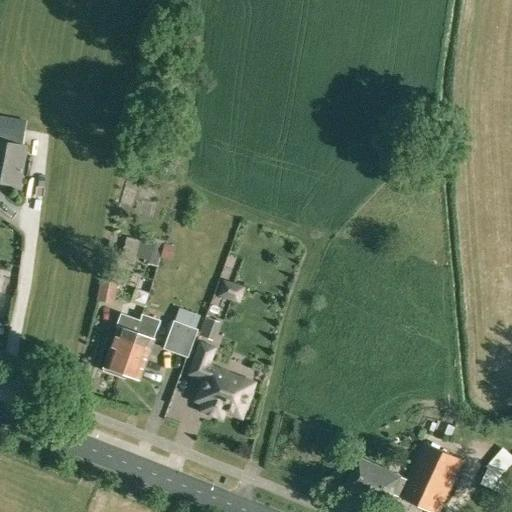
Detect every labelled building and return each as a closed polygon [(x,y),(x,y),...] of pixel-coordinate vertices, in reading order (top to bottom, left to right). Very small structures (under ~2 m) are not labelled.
[(0,182),(19,187),(27,147),(0,142),(0,182)] [(125,237),(121,254),(143,259),(142,263),(158,267),(163,245),(153,242),(152,245),(125,237)] [(113,304),(120,268),(103,265),(96,300),(113,304)] [(115,375),(116,372),(138,380),(159,321),(141,314),(139,321),(120,314),(115,327),(118,328),(102,371),(115,375)] [(195,331),(172,323),(163,349),(186,357),(195,331)] [(212,349),(199,345),(189,374),(203,379),(195,401),(204,404),(201,411),(220,417),(222,411),(240,417),(243,408),(245,409),(251,394),(248,393),(252,384),(224,374),(224,373),(206,366),(212,349)] [(433,511),(439,511),(463,459),(425,442),(408,480),(359,458),(346,487),(388,505),(394,494),(433,511)] [(501,479),(502,479),(511,488),(511,464),(500,478),(501,479)] [(502,479),(501,479),(486,472),(481,484),(497,490),(502,479)]
